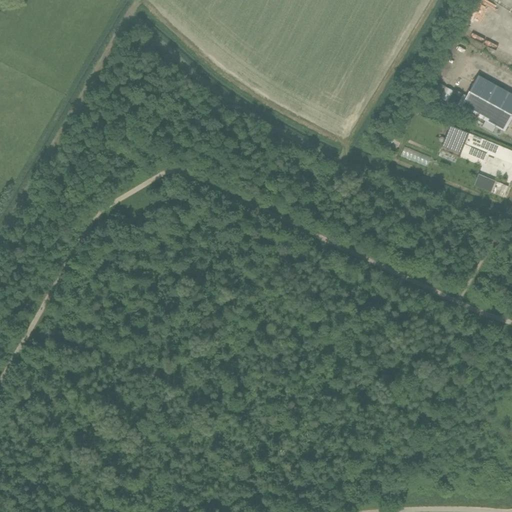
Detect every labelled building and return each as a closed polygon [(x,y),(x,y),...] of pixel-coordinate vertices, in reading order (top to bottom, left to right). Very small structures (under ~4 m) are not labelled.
[(460,107),(505,131),(511,117),(511,94),(478,75),(466,96),(460,107)] [(434,79),(428,88),(440,95),(445,85),(434,79)] [(463,94),(455,89),(449,101),(457,105),(463,94)] [(511,150),(451,125),(441,149),(459,157),(461,152),(483,161),(487,153),(511,163),(511,150)] [(492,192),(504,197),(508,186),(496,181),(492,192)]
